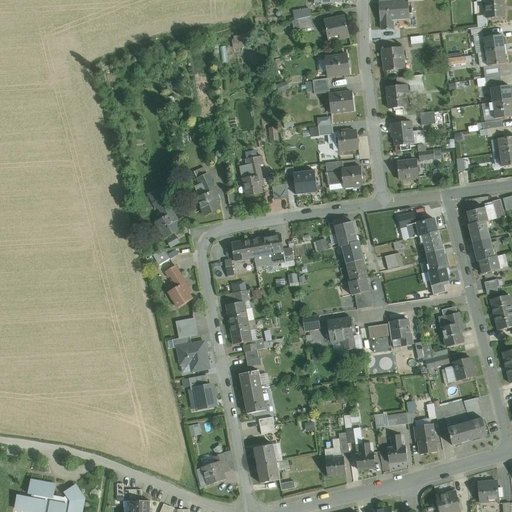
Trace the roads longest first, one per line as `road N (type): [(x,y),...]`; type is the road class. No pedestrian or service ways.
road 1 (residential): [(217,230),(201,244),(253,511)]
road 2 (residential): [(380,203),(363,0)]
road 3 (residential): [(217,230),(380,203)]
road 4 (residential): [(473,298),(510,447)]
road 5 (residential): [(232,511),(115,461)]
road 6 (residential): [(283,511),(405,480)]
